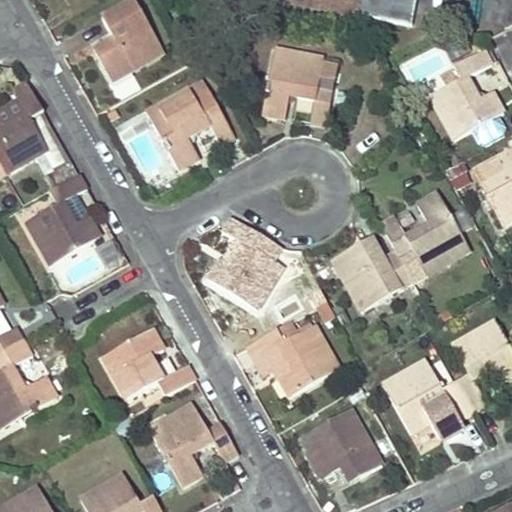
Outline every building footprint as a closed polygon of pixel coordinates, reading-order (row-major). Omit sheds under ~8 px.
[(135,0),(104,18),(115,39),(106,44),(110,52),(99,59),(112,82),(165,53),(135,0)] [(240,0),(360,21),(360,18),(414,27),(418,0),(240,0)] [(110,52),(106,44),(95,51),(99,59),(110,52)] [(193,49),(181,55),(188,67),(199,60),(193,49)] [(326,60),(277,49),(265,114),(288,119),(292,99),(317,104),(313,123),(328,127),(335,91),(320,89),(326,60)] [(430,97),(454,140),(502,113),(491,93),(479,100),(467,78),(491,65),(484,51),(454,68),(460,80),(430,97)] [(132,76),(111,86),(117,99),(138,89),(132,76)] [(0,119),(0,168),(4,175),(47,151),(29,119),(42,112),(36,102),(33,97),(24,81),(12,88),(26,112),(3,125),(0,119)] [(190,86),(147,110),(180,169),(199,158),(190,141),(213,128),(223,145),(236,137),(218,106),(205,113),(190,86)] [(118,109),(109,114),(113,122),(122,116),(118,109)] [(496,119),(477,131),(486,145),(505,134),(496,119)] [(511,165),(506,154),(475,171),(503,223),(511,218),(511,165)] [(461,165),(448,172),(457,189),(470,182),(461,165)] [(88,214),(81,218),(74,222),(62,201),(85,188),(77,174),(46,192),(54,204),(24,221),(49,266),(101,237),(88,214)] [(378,224),(393,251),(396,255),(411,247),(425,274),(468,248),(436,192),(415,204),(419,212),(423,220),(401,232),(393,216),(378,224)] [(233,270),(227,267),(220,263),(207,283),(256,313),(283,268),(254,251),(263,237),(231,219),(223,233),(247,247),(233,270)] [(379,258),(370,241),(354,250),(358,257),(368,252),(373,261),(379,258)] [(396,255),(393,251),(379,258),(373,261),(368,252),(358,257),(354,250),(332,261),(361,314),(412,285),(396,255)] [(0,301),(0,352),(22,340),(15,327),(0,334),(0,306),(2,305),(0,301)] [(334,317),(325,302),(316,306),(325,322),(334,317)] [(468,373),(452,381),(471,412),(485,404),(472,380),(484,374),(495,368),(502,381),(511,375),(511,348),(495,318),(451,343),(468,373)] [(291,399),(315,384),(339,370),(314,327),(284,344),(276,329),(245,346),(253,360),(277,348),(289,369),(277,375),(291,399)] [(102,357),(114,379),(126,401),(156,383),(164,396),(194,379),(187,366),(164,378),(151,356),(165,348),(153,328),(102,357)] [(0,352),(0,427),(54,397),(42,376),(25,385),(13,363),(30,353),(22,340),(0,352)] [(423,358),(380,382),(409,433),(429,422),(421,409),(444,396),(457,420),(471,412),(452,381),(440,388),(423,358)] [(198,477),(193,468),(188,460),(215,445),(225,463),(237,455),(220,425),(209,431),(193,405),(149,429),(182,486),(198,477)] [(348,408),(296,438),(319,478),(340,466),(345,474),(354,469),(359,477),(380,465),(348,408)] [(354,469),(345,474),(349,483),(359,477),(354,469)] [(119,474),(75,499),(83,511),(159,511),(151,497),(137,505),(119,474)] [(0,511),(51,511),(35,484),(0,503),(0,511)] [(511,511),(511,501),(503,506),(505,511),(511,511)]
